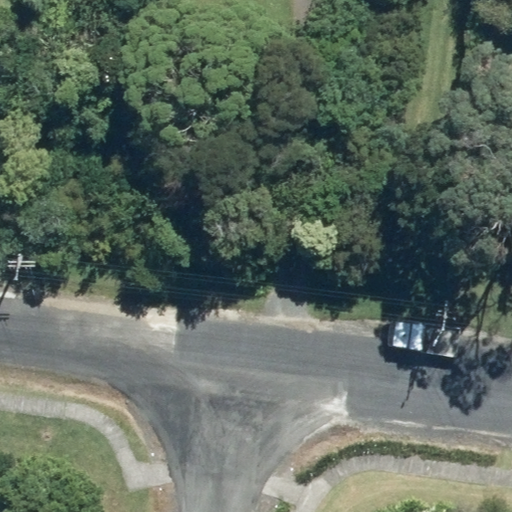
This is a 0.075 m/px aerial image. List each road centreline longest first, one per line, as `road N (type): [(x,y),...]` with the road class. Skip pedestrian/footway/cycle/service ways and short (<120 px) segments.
road 1 (residential): [(242,361),(511,396)]
road 2 (residential): [(0,329),(242,361)]
road 3 (residential): [(242,361),(223,511)]
